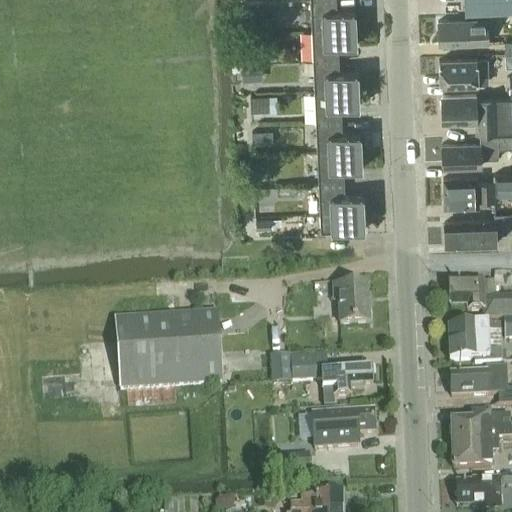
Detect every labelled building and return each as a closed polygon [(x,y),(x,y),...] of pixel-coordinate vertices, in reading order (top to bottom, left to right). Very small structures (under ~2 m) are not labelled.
[(309,0),(311,29),(355,27),(354,10),(336,10),(335,0),(309,0)] [(467,0),(468,14),(499,13),(499,0),(467,0)] [(439,44),(487,42),(488,19),(438,20),(439,44)] [(304,67),(339,65),(338,46),(356,45),(355,27),(311,29),(313,60),(303,61),(304,67)] [(248,45),(249,62),(277,60),(276,43),(248,45)] [(488,58),(476,58),(439,59),(440,85),(462,85),(489,84),(488,58)] [(261,65),(242,65),(243,80),(262,79),(261,65)] [(313,73),(314,91),(358,89),(357,71),(339,72),(339,65),(304,67),(304,74),(313,73)] [(359,107),(358,89),(314,91),(315,122),(341,120),(341,107),(359,107)] [(477,133),(498,132),(511,131),(511,99),(478,101),(478,95),(441,95),(442,123),(477,122),(477,133)] [(277,108),(277,96),(250,96),(250,108),(277,108)] [(342,134),(341,120),(315,122),(317,152),(361,150),(360,133),(342,134)] [(253,132),(253,143),(274,143),(273,131),(253,132)] [(442,168),(481,166),(481,158),(498,157),(498,148),(511,147),(511,141),(511,134),(481,135),(481,143),(442,144),(442,168)] [(361,168),(361,150),(317,152),(318,179),(344,177),(343,169),(361,168)] [(511,192),(511,174),(495,175),(495,194),(511,192)] [(318,179),(319,214),(363,212),(362,194),(344,195),(344,177),(318,179)] [(479,206),(479,201),(478,182),(478,180),(478,177),(443,177),(444,208),(479,206)] [(494,180),(478,180),(478,182),(479,201),(494,200),(494,180)] [(364,230),(363,212),(319,214),(320,231),(332,231),(364,230)] [(270,216),(256,217),(256,229),(271,228),(270,216)] [(496,243),(495,233),(495,220),(444,222),(445,245),(496,243)] [(483,320),(504,320),(511,319),(511,298),(494,299),(494,286),(494,284),(483,284),(483,283),(448,284),(449,308),(466,309),(466,314),(483,314),(483,320)] [(368,325),(367,286),(331,286),(332,302),(337,303),(338,325),(368,325)] [(216,310),(114,316),(119,391),(220,385),(216,310)] [(498,332),(498,324),(448,327),(449,363),(473,361),(473,365),(500,364),(499,352),(488,353),(487,333),(498,332)] [(325,357),(291,360),(293,383),(322,381),(328,380),(327,370),(325,357)] [(272,385),(293,383),(291,360),(291,358),(270,359),(272,385)] [(327,370),(328,380),(322,381),(323,393),(332,393),(332,398),(351,396),(350,391),(364,390),(364,385),(371,384),(370,367),(330,370),(327,370)] [(486,369),(486,374),(451,375),(451,398),(498,397),(498,408),(511,407),(511,391),(507,392),(506,369),(486,369)] [(374,413),(334,415),(312,416),(314,450),(359,448),(358,435),(375,434),(374,413)] [(451,425),(452,443),(490,441),(490,440),(498,440),(511,440),(510,423),(510,417),(490,418),(490,414),(471,414),(471,422),(465,422),(465,424),(451,425)] [(498,440),(490,440),(490,441),(452,443),(453,471),(491,470),(491,454),(499,454),(498,440)] [(295,467),(280,468),(281,479),(310,477),(309,456),(294,457),(295,467)] [(511,476),(503,477),(503,480),(472,481),(472,484),(455,484),(455,489),(453,491),(454,496),(456,498),(456,508),(473,508),(473,511),(501,510),(501,504),(511,503),(511,476)] [(290,505),(290,511),(343,511),(343,497),(305,497),(305,505),(290,505)]
